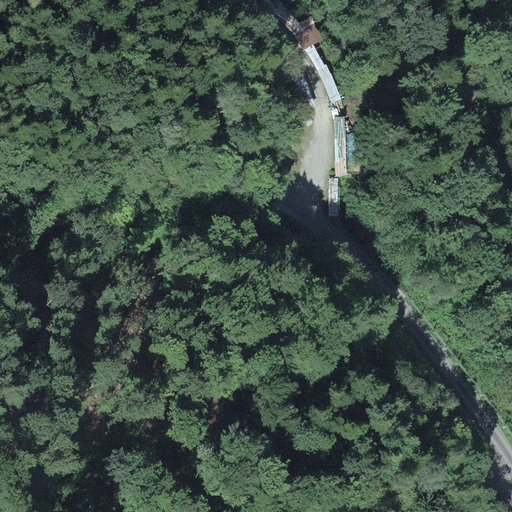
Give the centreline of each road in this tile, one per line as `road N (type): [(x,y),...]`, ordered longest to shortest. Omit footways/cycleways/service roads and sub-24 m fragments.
road 1 (unclassified): [(0,85),(216,159),(313,218)]
road 2 (unclassified): [(511,459),(447,364),(313,218)]
road 3 (track): [(313,218),(327,158),(326,110),(255,0)]
